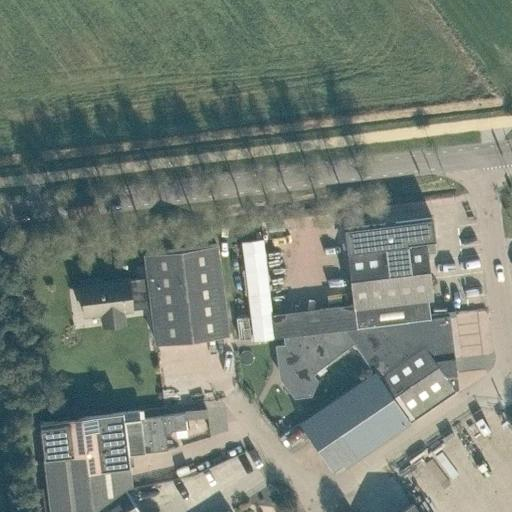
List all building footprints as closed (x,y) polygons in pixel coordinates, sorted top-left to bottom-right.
[(353,305),(320,309),(322,332),(344,329),(366,327),(427,319),(425,301),(431,300),(425,253),(434,252),(430,218),(343,228),(353,305)] [(143,252),(146,277),(150,307),(155,343),(226,334),(215,243),(143,252)] [(263,261),(254,262),(256,277),(265,276),(263,261)] [(150,307),(146,277),(128,280),(128,279),(103,282),(102,278),(79,281),(83,318),(100,316),(102,327),(123,324),(121,310),(150,307)] [(247,316),(236,318),(238,339),(250,338),(247,316)] [(427,319),(366,327),(383,352),(389,348),(395,357),(374,371),(408,421),(454,391),(452,372),(445,317),(427,319)] [(284,344),(275,345),(278,369),(282,369),(283,376),(287,381),(284,384),(294,397),(310,395),(317,380),(312,373),(353,342),(373,371),(374,371),(395,357),(389,348),(383,352),(366,327),(344,329),(322,332),(284,337),(284,335),(283,335),(284,344)] [(373,371),(300,421),(303,426),(331,468),(342,461),(344,465),(408,421),(374,371),(373,371)] [(118,462),(127,461),(126,454),(122,420),(140,418),(139,410),(40,422),(44,458),(78,453),(80,471),(119,467),(118,462)] [(140,418),(122,420),(126,454),(167,449),(164,431),(185,428),(183,412),(143,417),(140,418)] [(78,453),(44,458),(50,511),(86,511),(130,484),(129,478),(127,461),(118,462),(119,467),(80,471),(78,453)] [(139,511),(125,489),(88,511),(139,511)] [(417,511),(411,502),(396,511),(417,511)]
